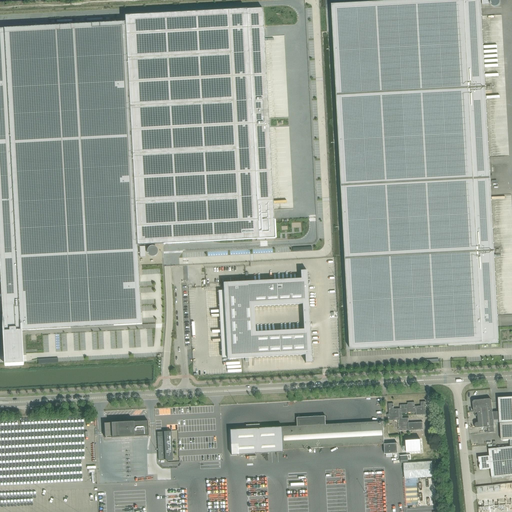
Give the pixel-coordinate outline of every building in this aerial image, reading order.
[(485,83),(480,0),(423,0),(332,5),(337,91),(485,83)] [(18,334),(19,334),(19,333),(18,332),(18,331),(142,324),(137,245),(164,244),(165,244),(252,239),(275,238),(263,22),(264,22),(264,21),(263,21),(263,9),(257,9),(252,9),(251,9),(125,16),(125,22),(67,25),(18,28),(0,28),(0,255),(0,259),(3,313),(5,355),(22,354),(21,337),(21,335),(19,336),(18,336),(18,335),(18,334)] [(341,177),(490,169),(485,83),(337,91),(341,177)] [(346,263),(494,255),(490,169),(341,177),(346,263)] [(159,251),(157,250),(155,249),(153,250),(152,250),(150,252),(150,254),(150,256),(150,257),(152,259),(154,260),(155,260),(157,259),(159,258),(159,257),(160,255),(160,253),(159,251)] [(494,255),(346,263),(351,350),(498,342),(499,342),(494,255)] [(310,321),(309,312),(307,270),(301,271),(301,279),(223,283),(223,284),(224,290),(227,358),(227,359),(245,358),(245,362),(249,362),(249,358),(305,355),(306,363),(312,362),(310,321)] [(511,397),(498,398),(499,403),(499,412),(500,423),(501,440),(510,440),(510,446),(510,447),(511,446),(511,397)] [(474,401),(473,402),(473,405),(474,412),(475,413),(477,413),(493,411),(492,405),(491,400),(490,399),(476,400),(474,401)] [(408,403),(408,405),(408,413),(411,412),(411,413),(416,413),(416,415),(417,415),(418,415),(423,415),(428,415),(428,410),(426,410),(426,402),(421,402),(421,406),(415,406),(415,402),(408,403)] [(389,414),(388,414),(388,421),(398,420),(399,431),(409,430),(409,423),(408,423),(408,418),(402,419),(402,414),(407,414),(407,413),(408,413),(408,405),(400,405),(400,409),(394,409),(394,403),(388,404),(388,405),(389,408),(389,409),(389,414)] [(476,423),(475,424),(475,428),(479,428),(484,427),(488,427),(488,433),(495,432),(494,426),(494,423),(493,412),(493,411),(477,413),(478,422),(476,423)] [(284,450),(299,449),(300,450),(304,450),(304,449),(384,444),(383,422),(326,425),(326,416),(297,418),(298,426),(230,430),(231,455),(284,452),(284,450)] [(105,438),(149,436),(148,421),(124,422),(104,423),(105,438)] [(409,423),(409,430),(413,430),(416,430),(423,430),(423,424),(423,422),(422,422),(419,422),(409,423)] [(164,436),(157,436),(158,445),(164,445),(164,453),(162,453),(162,454),(158,454),(158,460),(164,460),(165,460),(173,459),(171,434),(164,435),(164,436)] [(421,440),(406,441),(407,453),(422,452),(421,440)] [(385,454),(398,453),(398,443),(385,444),(385,454)] [(489,456),(479,457),(479,462),(480,462),(480,465),(479,465),(480,470),(491,469),(492,479),(511,476),(511,446),(510,447),(489,449),(489,456)] [(405,479),(433,477),(432,461),(404,463),(405,479)] [(385,483),(384,470),(372,470),(372,481),(379,481),(379,484),(385,483)]
